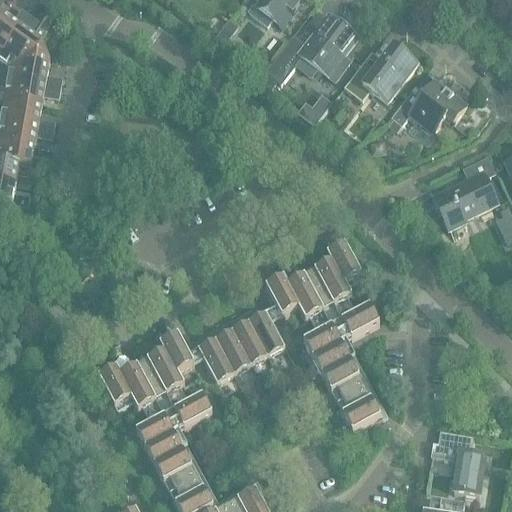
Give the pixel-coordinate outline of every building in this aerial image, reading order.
[(248,0),(256,6),(252,11),(247,17),(267,32),(272,25),(281,32),(305,0),(248,0)] [(14,28),(5,21),(0,27),(0,61),(30,20),(23,15),(14,28)] [(37,25),(30,20),(0,61),(0,63),(10,71),(46,56),(42,48),(28,38),(37,25)] [(270,69),(264,78),(276,87),(280,90),(287,80),(295,71),(311,83),(317,74),(326,81),(333,86),(335,88),(352,66),(346,62),(359,44),(357,42),(327,20),(310,43),(304,50),(292,40),(270,69)] [(228,24),(214,44),(223,51),(238,31),(228,24)] [(386,109),(417,69),(392,51),(373,75),(363,67),(343,93),(361,107),(369,96),(386,109)] [(50,66),(46,56),(10,71),(8,82),(61,93),(63,84),(48,81),(50,66)] [(261,81),(259,84),(262,86),(271,94),(276,87),(264,78),(261,81)] [(60,101),(61,93),(8,82),(5,103),(42,110),(44,98),(60,101)] [(452,130),(466,112),(434,87),(421,104),(411,97),(390,124),(400,132),(408,122),(432,141),(445,124),(452,130)] [(305,107),(297,118),(314,131),(332,108),(322,100),(312,112),(305,107)] [(40,121),(42,110),(5,103),(1,123),(54,133),(55,124),(40,121)] [(176,128),(184,118),(177,112),(169,123),(176,128)] [(52,141),(54,133),(1,123),(0,127),(0,142),(34,150),(37,138),(52,141)] [(32,161),(34,150),(0,142),(0,163),(34,170),(34,171),(46,173),(48,164),(32,161)] [(487,162),(471,169),(462,174),(468,186),(434,203),(448,232),(497,209),(485,185),(496,180),(487,162)] [(33,179),(34,171),(34,170),(0,163),(0,184),(15,188),(17,176),(33,179)] [(13,198),(15,188),(0,184),(0,205),(27,211),(28,201),(13,198)] [(503,223),(495,226),(507,250),(511,247),(511,219),(509,213),(500,217),(503,223)] [(329,251),(342,244),(338,236),(325,243),(329,251)] [(345,289),(361,280),(345,250),(326,260),(330,267),(288,290),(284,282),(266,292),(282,322),(298,313),(305,326),(351,301),(345,289)] [(253,292),(276,280),(272,271),(249,283),(253,292)] [(351,343),(379,329),(369,311),(341,326),(351,343)] [(266,317),(248,326),(267,361),(285,352),(266,317)] [(248,326),(231,335),(250,370),(267,361),(248,326)] [(352,438),(380,423),(331,331),(303,346),(331,397),(337,394),(348,416),(342,419),(352,438)] [(231,335),(215,344),(234,379),(250,370),(231,335)] [(116,375),(111,378),(99,385),(115,414),(132,405),(139,417),(184,392),(177,380),(194,371),(178,341),(159,352),(162,357),(120,381),(116,375)] [(217,388),(234,379),(215,344),(198,353),(217,388)] [(183,436),(211,421),(201,403),(174,418),(183,436)] [(176,511),(211,511),(163,424),(136,439),(165,491),(171,487),(182,508),(176,511)] [(480,503),(486,463),(473,461),(476,444),(442,439),(440,451),(434,451),(432,464),(460,468),(455,499),(480,503)] [(263,511),(255,497),(227,511),(263,511)] [(441,502),(439,511),(463,511),(465,506),(441,502)]
